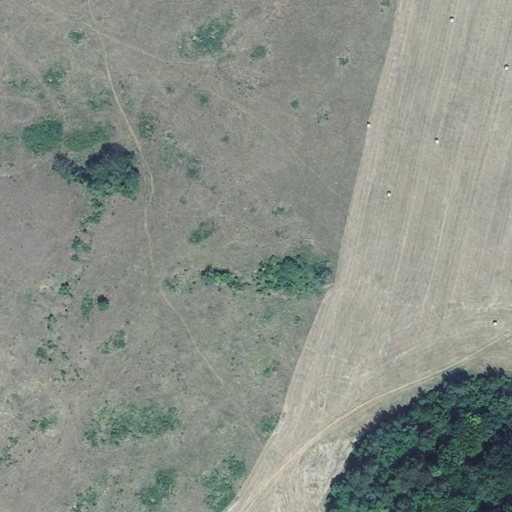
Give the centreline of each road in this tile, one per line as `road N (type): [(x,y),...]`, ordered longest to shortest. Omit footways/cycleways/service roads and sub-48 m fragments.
road 1 (track): [(403,0),(289,461)]
road 2 (track): [(237,511),(349,411),(511,331)]
